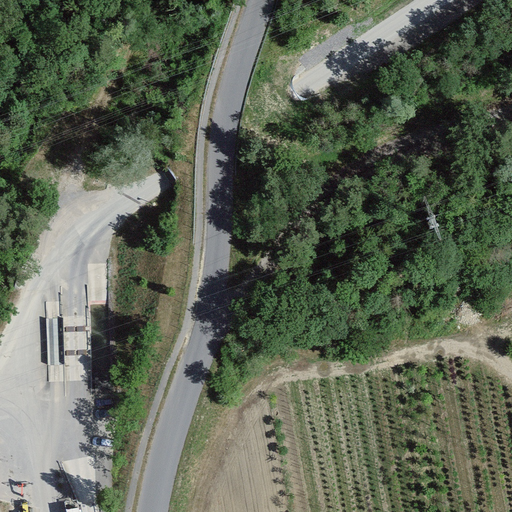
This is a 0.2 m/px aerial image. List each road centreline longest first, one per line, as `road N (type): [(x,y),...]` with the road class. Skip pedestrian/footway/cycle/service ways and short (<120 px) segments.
road 1 (track): [(67,511),(31,374),(34,304),(63,251),(159,177),(437,0)]
road 2 (unclassified): [(145,511),(206,321),(227,85),(251,0)]
road 3 (track): [(206,321),(323,193),(381,161),(511,111)]
road 4 (track): [(63,251),(80,149),(138,0)]
